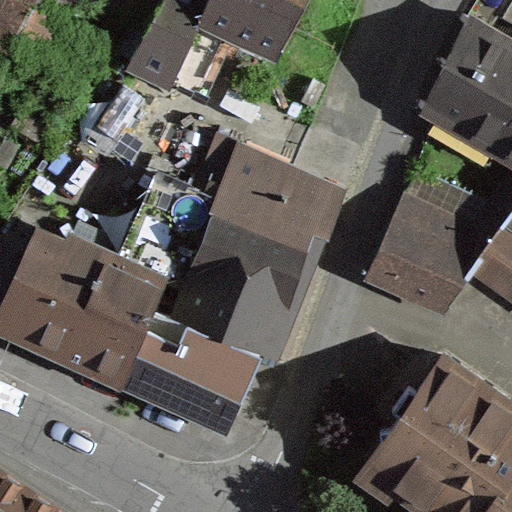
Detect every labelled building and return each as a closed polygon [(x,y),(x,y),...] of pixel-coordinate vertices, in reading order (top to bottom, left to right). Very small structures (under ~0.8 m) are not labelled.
[(11,50),(31,9),(17,1),(14,0),(4,0),(0,8),(0,62),(8,48),(11,50)] [(17,0),(17,1),(31,9),(32,6),(35,0),(17,0)] [(35,0),(32,6),(64,23),(76,0),(35,0)] [(164,0),(132,57),(172,81),(201,17),(209,0),(164,0)] [(308,0),(209,0),(201,17),(226,27),(282,53),(308,0)] [(77,86),(104,45),(64,23),(32,6),(31,9),(11,50),(77,86)] [(511,32),(470,15),(425,106),(511,141),(511,166),(473,217),(489,229),(495,232),(503,221),(505,217),(511,208),(511,32)] [(229,45),(219,41),(226,27),(201,17),(172,81),(207,96),(229,45)] [(42,141),(59,116),(27,99),(13,124),(42,141)] [(270,216),(292,165),(238,141),(218,196),(270,216)] [(270,216),(312,231),(326,237),(344,188),(292,165),(270,216)] [(191,277),(218,196),(175,176),(173,181),(156,187),(151,185),(118,257),(167,279),(182,285),(186,275),(191,277)] [(312,231),(270,216),(218,196),(191,277),(176,318),(261,348),(266,350),(312,231)] [(395,215),(370,273),(447,309),(480,274),(464,263),(479,242),(395,215)] [(480,274),(511,297),(511,227),(503,221),(495,232),(489,229),(479,242),(464,263),(480,274)] [(18,271),(0,311),(0,322),(124,377),(154,308),(167,279),(118,257),(70,236),(67,245),(49,237),(38,261),(33,259),(26,274),(18,271)] [(124,377),(227,425),(261,348),(176,318),(154,308),(124,377)] [(402,413),(374,457),(400,475),(392,487),(430,511),(511,511),(511,397),(443,353),(418,391),(408,385),(393,408),(402,413)] [(69,511),(0,465),(0,511),(69,511)]
